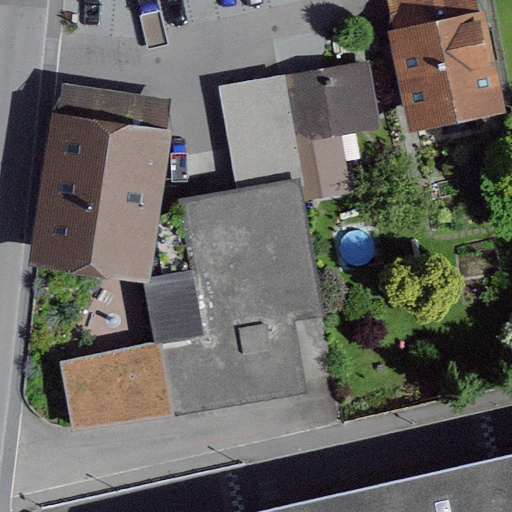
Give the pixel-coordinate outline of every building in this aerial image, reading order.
[(412,138),(502,118),(475,0),(389,0),(381,2),(412,138)] [(332,79),(342,132),(372,126),(362,74),(332,79)] [(353,197),(342,132),(332,79),(220,99),(231,159),(294,148),(304,206),(353,197)] [(139,291),(166,104),(54,89),(27,275),(139,291)] [(160,353),(173,419),(304,392),(289,321),(315,315),(290,190),(178,212),(183,234),(155,240),(165,289),(194,283),(206,344),(160,353)] [(511,511),(511,451),(247,511),(511,511)]
